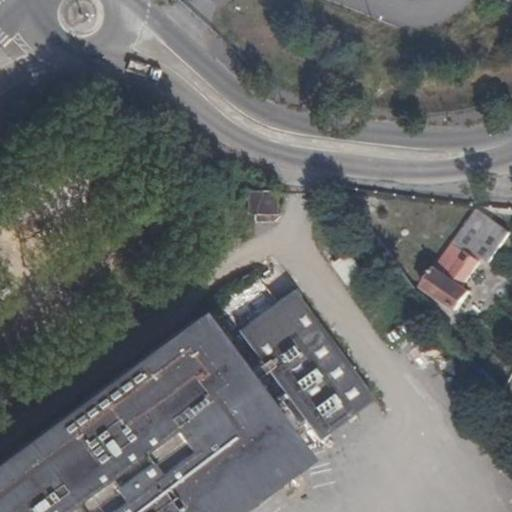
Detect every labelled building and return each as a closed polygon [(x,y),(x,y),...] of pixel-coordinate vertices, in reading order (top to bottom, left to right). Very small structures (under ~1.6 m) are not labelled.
[(247,212),(250,215),(275,216),(276,192),(252,191),(248,193),(247,212)] [(478,210),(447,254),(457,248),(459,246),(494,222),(478,210)] [(457,248),(447,254),(424,287),(458,312),(471,292),(463,286),(480,262),(486,266),(508,233),(494,222),(459,246),(467,252),(466,255),(457,248)] [(459,246),(457,248),(466,255),(467,252),(459,246)] [(335,262),(349,284),(365,273),(351,251),(335,262)] [(373,399),(291,289),(237,330),(317,440),(373,399)] [(218,511),(294,456),(195,321),(0,464),(0,511),(218,511)]
